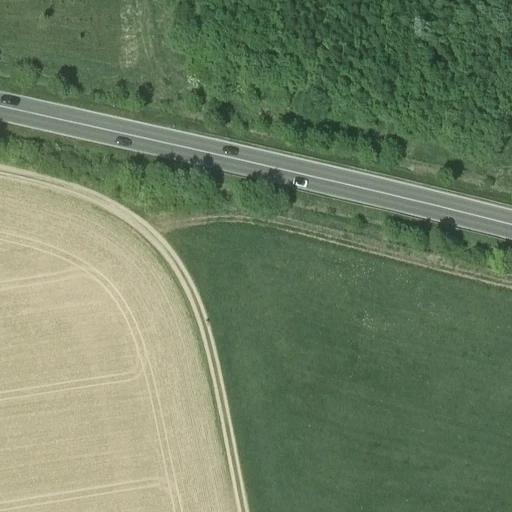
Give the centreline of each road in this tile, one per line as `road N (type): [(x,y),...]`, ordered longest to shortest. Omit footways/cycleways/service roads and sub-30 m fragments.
road 1 (primary): [(0,105),(511,222)]
road 2 (track): [(245,511),(206,326),(184,264),(150,221),(99,187),(0,158)]
road 3 (track): [(511,164),(147,67),(132,0)]
road 4 (track): [(147,67),(0,29)]
